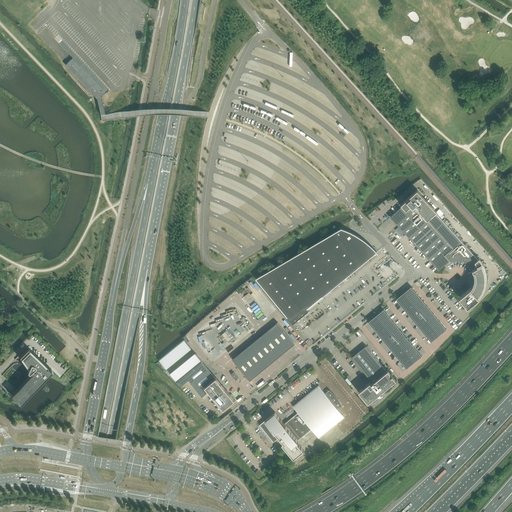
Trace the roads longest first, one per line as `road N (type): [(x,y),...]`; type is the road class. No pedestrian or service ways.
road 1 (primary): [(151,185),(87,511)]
road 2 (unclassified): [(219,430),(408,277),(373,231)]
road 3 (primary): [(144,268),(195,0)]
road 4 (primary): [(151,185),(121,264),(86,440)]
road 5 (motorway): [(511,341),(408,446),(316,511)]
road 6 (primary): [(96,511),(144,268)]
road 7 (primary): [(122,467),(141,365),(144,268)]
road 8 (primary): [(185,0),(151,185)]
road 9 (motorway): [(511,402),(405,511)]
